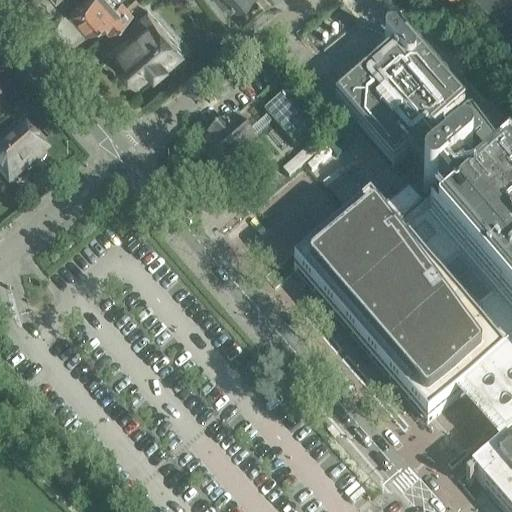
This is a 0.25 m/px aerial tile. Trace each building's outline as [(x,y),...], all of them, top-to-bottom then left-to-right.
[(95,22),(98,26),(102,24),(109,33),(117,26),(126,18),(132,13),(121,0),(117,3),(114,0),(81,0),(71,9),(72,11),(72,14),(76,19),(79,19),(87,29),(95,22)] [(511,0),(478,0),(487,10),(497,0),(511,0)] [(435,18),(444,28),(457,16),(448,6),(435,18)] [(168,66),(183,53),(148,12),(132,25),(138,31),(110,55),(122,69),(122,71),(126,76),(129,76),(134,83),(149,70),(152,74),(165,63),(168,66)] [(120,30),(129,22),(126,18),(117,26),(120,30)] [(511,511),(511,165),(508,161),(477,187),(466,175),(470,170),(471,164),(468,159),(462,157),(457,158),(454,160),(432,135),(464,108),(406,40),(401,45),(395,39),(393,37),(390,37),(387,38),(385,40),(384,43),(386,47),(391,53),(334,102),(393,169),(407,157),(428,182),(425,184),(423,187),(432,195),(448,189),(425,214),(406,197),(393,211),(371,187),(327,226),(281,262),(427,432),(458,399),(475,419),(501,448),(471,475),(503,511),(511,511)] [(238,180),(243,185),(272,160),(264,151),(259,156),(248,143),(272,123),(296,150),(315,134),(282,97),(264,113),(268,118),(251,132),(236,116),(219,131),(217,129),(208,137),(210,139),(201,147),(212,159),(208,163),(208,169),(213,175),(215,177),(221,177),(225,174),(233,184),(238,180)] [(467,110),(439,135),(457,156),(463,151),(476,167),(479,168),(481,168),(499,152),(500,149),(499,147),(473,111),(470,110),(467,110)] [(48,155),(45,155),(45,151),(42,148),(38,146),(25,131),(24,132),(22,130),(22,127),(20,125),(17,124),(0,138),(0,177),(9,188),(14,184),(18,186),(23,186),(26,183),(27,178),(25,174),(37,164),(41,163),(44,160),(44,156),(48,157),(48,155)] [(312,168),(334,198),(353,183),(331,154),(312,168)]
